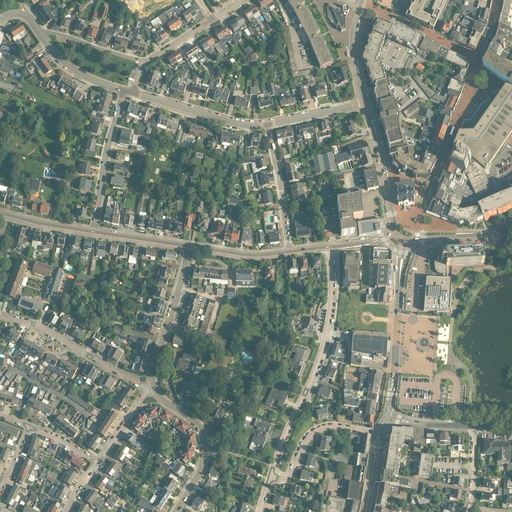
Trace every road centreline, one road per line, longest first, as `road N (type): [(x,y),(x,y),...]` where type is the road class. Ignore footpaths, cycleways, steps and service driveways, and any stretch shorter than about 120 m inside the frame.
road 1 (residential): [(331,247),(322,348),(269,477)]
road 2 (tertiary): [(387,414),(406,240)]
road 3 (residential): [(174,511),(198,475),(200,429),(153,388)]
road 4 (residential): [(153,388),(188,246)]
road 5 (residential): [(123,90),(94,232)]
road 6 (residential): [(132,93),(230,122),(266,123)]
road 7 (residential): [(379,433),(323,428),(304,443),(288,478),(269,477)]
road 8 (tertiary): [(363,105),(394,233)]
road 9 (residential): [(153,388),(37,326)]
road 10 (residential): [(289,251),(266,123)]
